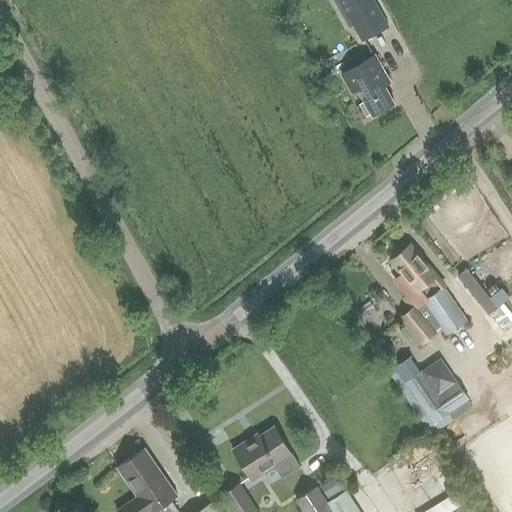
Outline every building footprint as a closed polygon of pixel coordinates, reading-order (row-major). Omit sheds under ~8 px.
[(387,26),(371,0),(341,0),(349,14),(346,16),(361,41),(387,26)] [(394,104),(382,82),(388,78),(374,56),(341,75),(352,94),(358,90),(372,116),(394,104)] [(419,303),(440,285),(408,247),(391,261),(402,274),(399,276),(413,292),(411,294),(419,303)] [(497,306),(467,269),(458,275),(488,313),(497,306)] [(465,321),(442,287),(419,303),(402,318),(422,342),(440,328),(444,334),(465,321)] [(442,427),(452,419),(448,414),(469,399),(457,382),(438,394),(412,355),(395,367),(433,425),(438,422),(442,427)] [(263,470),(290,453),(273,426),(257,436),(256,434),(232,449),(251,481),(264,473),(263,470)] [(177,511),(170,500),(177,496),(144,448),(116,466),(136,496),(116,510),(117,511),(151,511),(160,506),(163,511),(220,511),(213,501),(196,511),(177,511)] [(327,495),(342,485),(335,476),(320,486),(327,495)] [(257,511),(239,483),(222,494),(233,511),(257,511)] [(357,511),(344,491),(326,502),(316,487),(295,500),(302,511),(357,511)] [(457,490),(419,511),(447,511),(465,502),(457,490)]
